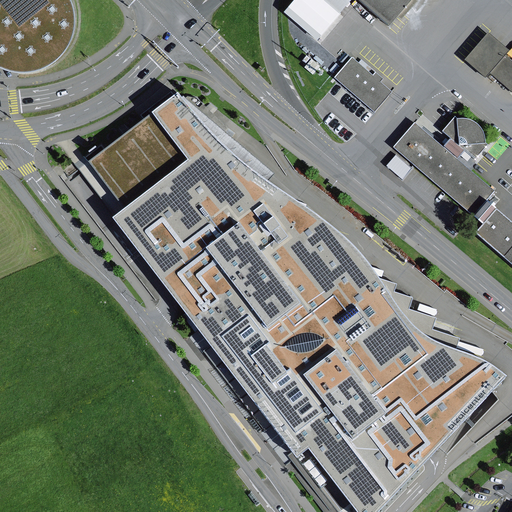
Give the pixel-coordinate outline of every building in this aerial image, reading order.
[(0,0),(0,74),(6,76),(19,78),(28,77),(36,74),(45,70),(51,65),(55,61),(63,51),(68,38),(69,25),(67,11),(63,0),(0,0)] [(323,0),(340,14),(351,0),(323,0)] [(355,0),(387,28),(411,0),(355,0)] [(504,57),(508,52),(486,34),(463,61),(484,79),(489,74),(504,57)] [(511,64),(504,57),(489,74),(511,94),(511,64)] [(372,76),(351,58),(333,79),(373,113),(391,93),(379,83),(382,80),(374,73),(372,76)] [(173,95),(68,173),(169,301),(293,461),(302,454),(306,452),(352,511),(378,511),(429,460),(483,403),(504,381),(489,368),(454,353),(457,340),(431,331),(435,319),(406,311),(411,300),(391,294),(395,286),(376,280),(355,254),(325,225),(287,201),(265,186),(273,177),(173,95)] [(413,124),(392,149),(482,225),(473,235),(511,268),(511,226),(484,202),(493,192),(456,161),(464,152),(474,160),(486,146),(484,144),(482,134),(476,126),(467,121),(456,120),(454,118),(441,132),(450,140),(442,149),(413,124)] [(411,170),(395,156),(386,167),(402,180),(411,170)]
